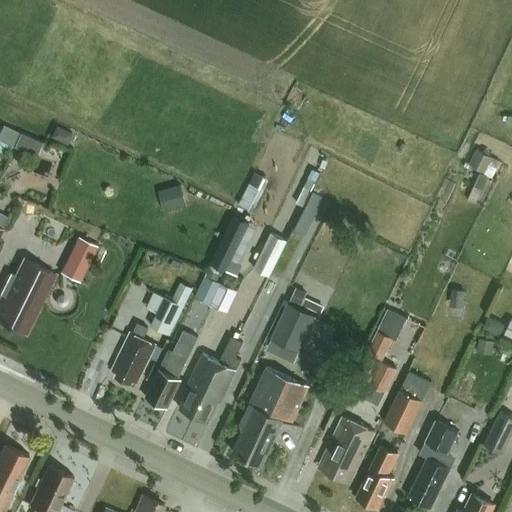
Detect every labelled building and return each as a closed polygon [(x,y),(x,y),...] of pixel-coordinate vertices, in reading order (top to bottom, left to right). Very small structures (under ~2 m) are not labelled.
[(17,134),(2,126),(0,129),(0,144),(9,149),(17,134)] [(66,146),(72,134),(55,126),(50,137),(66,146)] [(19,152),(26,136),(19,133),(12,147),(12,148),(19,152)] [(476,150),(469,164),(485,172),(492,157),(476,150)] [(480,190),(487,177),(480,173),(474,187),(480,190)] [(254,206),(262,187),(252,183),(244,202),(254,206)] [(163,213),(186,206),(180,185),(157,191),(163,213)] [(482,191),(480,190),(474,187),(467,201),(475,205),(482,191)] [(234,216),(211,263),(222,268),(227,271),(249,224),(234,216)] [(302,248),(310,230),(295,222),(286,241),(302,248)] [(286,239),(270,231),(253,268),(268,275),(286,239)] [(77,237),(60,272),(79,282),(96,247),(77,237)] [(56,275),(23,259),(3,295),(2,295),(0,300),(0,320),(26,334),(56,275)] [(216,282),(219,275),(208,270),(205,277),(216,282)] [(306,281),(296,302),(317,312),(327,291),(306,281)] [(148,326),(169,336),(191,288),(180,282),(171,300),(162,296),(148,326)] [(449,290),(449,306),(461,307),(462,291),(449,290)] [(272,337),(300,350),(301,350),(313,325),(317,317),(287,302),(283,311),(271,336),(272,337)] [(396,341),(406,319),(388,310),(377,331),(393,338),(392,339),(396,341)] [(262,315),(251,338),(264,344),(274,320),(262,315)] [(498,337),(504,325),(488,317),(482,328),(498,337)] [(136,384),(155,345),(145,340),(149,333),(138,327),(134,335),(130,333),(111,371),(117,374),(115,377),(130,385),(132,382),(136,384)] [(145,398),(167,409),(181,380),(178,379),(198,338),(183,331),(164,372),(159,369),(145,398)] [(377,331),(354,378),(370,385),(392,339),(393,338),(377,331)] [(220,403),(241,360),(236,358),(244,343),(231,337),(219,362),(194,416),(208,423),(218,402),(220,403)] [(494,342),(479,340),(477,352),(492,355),(494,342)] [(194,416),(219,362),(202,354),(186,387),(189,388),(179,409),(194,416)] [(385,393),(397,369),(382,362),(370,386),(385,393)] [(266,367),(249,404),(239,425),(241,432),(232,452),(262,466),(283,421),(292,426),(310,389),(266,367)] [(400,389),(384,422),(406,433),(422,400),(400,389)] [(511,416),(500,411),(484,444),(503,454),(511,434),(511,416)] [(374,432),(343,417),(320,463),(327,466),(324,472),(349,484),(374,432)] [(457,431),(436,421),(420,454),(428,458),(408,497),(430,509),(455,456),(447,452),(457,431)] [(0,511),(4,511),(22,476),(19,475),(28,456),(5,444),(0,453),(0,511)] [(381,446),(356,498),(377,508),(384,495),(385,496),(394,478),(387,475),(398,454),(381,446)] [(56,511),(73,477),(48,465),(30,503),(36,508),(33,511),(56,511)] [(464,511),(461,511),(459,511),(458,511),(489,511),(493,505),(473,495),(464,511)] [(166,511),(161,510),(163,506),(142,496),(135,511),(134,511),(132,511),(131,511),(113,511),(105,509),(103,511),(166,511)]
